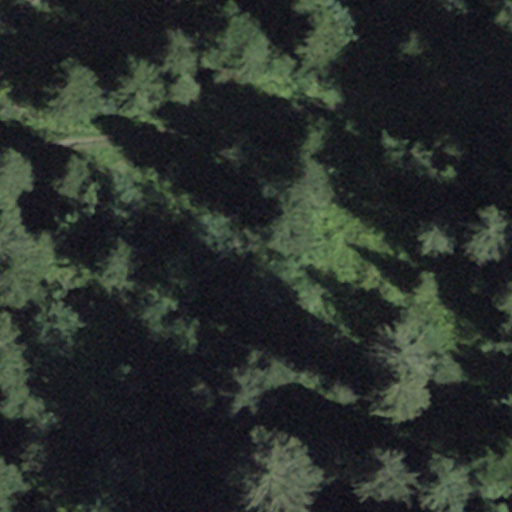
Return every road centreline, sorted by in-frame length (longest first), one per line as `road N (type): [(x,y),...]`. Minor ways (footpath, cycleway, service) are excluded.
road 1 (track): [(511,70),(0,145)]
road 2 (track): [(150,0),(0,73)]
